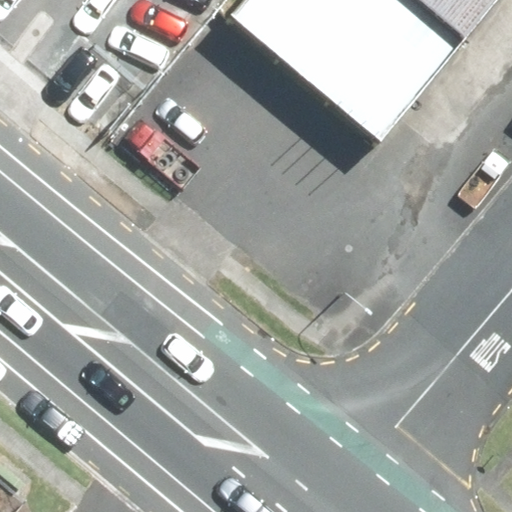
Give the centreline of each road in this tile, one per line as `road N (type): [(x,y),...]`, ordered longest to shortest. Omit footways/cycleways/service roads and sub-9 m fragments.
road 1 (primary): [(0,250),(311,511)]
road 2 (residential): [(327,511),(511,290)]
